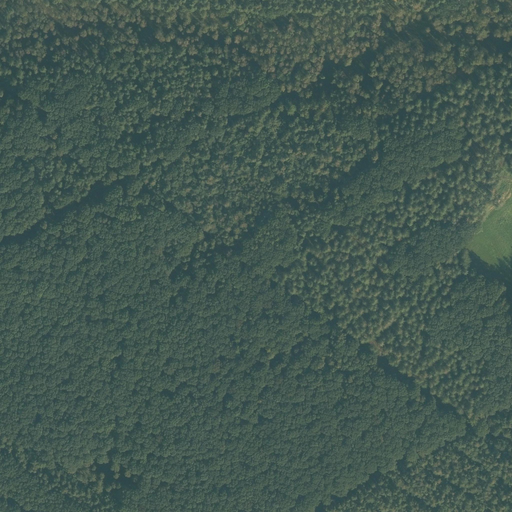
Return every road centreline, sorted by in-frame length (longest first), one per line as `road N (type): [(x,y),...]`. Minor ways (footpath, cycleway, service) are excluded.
road 1 (track): [(122,170),(511,441)]
road 2 (track): [(122,170),(246,106),(381,113),(450,77),(511,61)]
road 3 (track): [(278,511),(511,393)]
road 4 (track): [(0,420),(137,511)]
road 5 (track): [(122,170),(0,233)]
